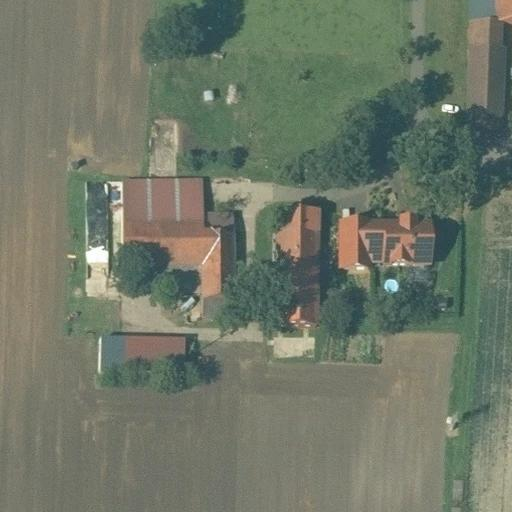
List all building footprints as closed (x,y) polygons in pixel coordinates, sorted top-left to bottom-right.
[(511,0),(466,0),(466,127),(502,127),(503,26),(511,26),(511,0)] [(201,182),(125,179),(121,270),(161,271),(160,290),(200,292),(199,320),(230,321),(234,218),(200,217),(201,182)] [(319,213),(274,212),(271,327),(316,328),(319,213)] [(436,218),(340,222),(341,272),(374,271),(374,268),(438,265),(436,218)] [(183,343),(122,342),(121,373),(182,374),(183,343)]
